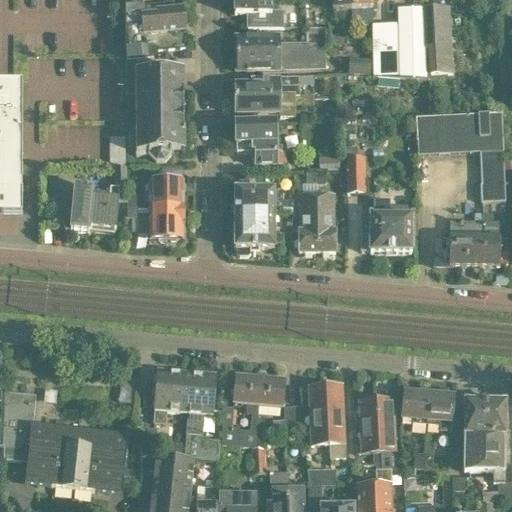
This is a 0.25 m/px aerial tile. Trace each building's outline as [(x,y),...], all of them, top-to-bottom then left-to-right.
[(272,0),(233,0),(234,18),(246,17),(246,32),(282,30),(282,14),(270,14),(270,2),(272,2),(272,0)] [(371,27),(373,27),(372,11),(371,11),(371,0),(329,0),(330,13),(350,12),(351,29),(371,28),(371,27)] [(126,65),(137,63),(147,62),(145,49),(157,48),(157,54),(185,52),(182,12),(166,14),(165,6),(143,8),(124,10),(126,65)] [(396,11),(396,26),(397,26),(397,53),(397,57),(393,57),(393,61),(398,61),(398,81),(429,84),(429,79),(425,10),(396,11)] [(449,10),(425,10),(429,79),(452,77),(449,10)] [(396,26),(373,27),(371,27),(371,28),(371,79),(398,81),(398,61),(393,61),(393,57),(397,57),(397,53),(397,26),(396,26)] [(306,55),(236,57),(236,74),(280,74),(280,71),(308,70),(312,67),(312,60),(326,49),(326,38),(326,31),(307,31),(307,47),(306,47),(306,55)] [(280,40),(235,40),(236,57),(306,55),(306,47),(280,47),(280,40)] [(369,79),(370,62),(348,62),(347,78),(369,79)] [(137,63),(126,65),(125,65),(125,98),(134,98),(135,159),(148,158),(155,165),(164,165),(170,158),(170,154),(183,154),(182,74),(178,74),(177,66),(159,67),(159,74),(138,74),(137,63)] [(233,103),(313,100),(313,98),(298,99),(298,89),(312,88),(312,79),(251,81),(251,86),(235,87),(235,89),(233,91),(233,103)] [(0,215),(21,216),(21,83),(0,83),(0,215)] [(313,108),(313,100),(233,103),(234,114),(236,116),(236,118),(278,117),(278,110),(294,110),(294,109),(313,108)] [(479,155),(502,153),(500,116),(415,120),(417,158),(479,155)] [(253,155),(254,169),(285,168),(284,154),(276,153),(275,125),(233,126),(234,149),(235,149),(235,156),(253,155)] [(109,169),(125,169),(125,149),(109,149),(109,169)] [(345,161),(346,186),(346,198),(366,197),(364,161),(357,161),(356,150),(345,151),(346,161),(345,161)] [(338,160),(319,161),(320,174),(339,173),(338,160)] [(110,194),(92,193),(91,201),(95,201),(92,230),(114,232),(117,204),(126,205),(126,199),(125,174),(125,170),(114,170),(114,191),(110,194)] [(315,189),(315,177),(305,177),(305,189),(315,189)] [(325,177),(315,177),(315,189),(325,189),(325,177)] [(148,211),(182,210),(182,183),(148,184),(148,211)] [(233,222),(273,222),(273,218),(292,218),(292,205),(282,204),(282,194),(273,194),(273,193),(247,193),(247,185),(234,185),(234,193),(233,193),(233,222)] [(503,187),(480,188),(479,188),(480,206),(504,205),(503,187)] [(91,201),(92,193),(92,191),(73,189),(71,213),(67,212),(63,218),(62,226),(65,232),(69,233),(88,235),(88,230),(92,230),(95,201),(91,201)] [(137,198),(126,199),(126,205),(126,211),(137,211),(137,198)] [(333,198),(315,199),(316,256),(334,256),(334,233),(333,233),(333,198)] [(316,256),(315,199),(299,199),(299,233),(297,233),(298,256),(316,256)] [(411,209),(389,209),(389,203),(373,203),(373,219),(369,219),(368,239),(360,239),(360,255),(369,255),(369,257),(411,257),(411,220),(411,209)] [(136,238),(148,238),(148,243),(168,242),(170,244),(176,244),(177,242),(182,242),(182,210),(148,211),(137,211),(126,211),(126,222),(136,222),(136,238)] [(465,225),(465,270),(498,270),(499,240),(498,240),(498,226),(497,226),(497,217),(481,217),(480,225),(465,225)] [(273,229),(273,222),(233,222),(233,252),(236,252),(236,257),(239,259),(246,259),(248,257),(248,252),(273,252),(273,247),(282,247),(282,229),(273,229)] [(449,225),(449,243),(448,270),(465,270),(465,225),(449,225)] [(448,270),(449,243),(434,243),(434,256),(432,256),(432,269),(448,270)] [(496,278),(496,287),(508,287),(508,278),(496,278)] [(182,417),(186,375),(157,373),(152,427),(165,428),(166,415),(182,417)] [(215,378),(186,375),(182,417),(187,417),(185,437),(184,446),(183,456),(183,460),(198,462),(219,464),(221,449),(219,449),(219,444),(200,442),(202,419),(211,419),(215,378)] [(119,404),(132,405),(134,381),(121,380),(119,404)] [(257,409),(259,382),(235,380),(233,407),(246,408),(245,417),(251,418),(249,434),(231,432),(234,411),(222,410),(221,449),(251,451),(254,452),(255,435),(258,409),(257,409)] [(283,384),(259,382),(257,409),(258,409),(281,411),(283,384)] [(310,449),(329,448),(329,461),(344,461),(341,389),(307,391),(310,449)] [(38,466),(42,430),(32,429),(35,399),(1,395),(0,422),(0,421),(0,448),(3,448),(3,463),(38,466)] [(425,427),(428,397),(403,395),(400,421),(411,422),(410,426),(425,427)] [(453,400),(428,397),(425,427),(439,428),(439,433),(450,434),(453,400)] [(392,403),(375,404),(378,467),(389,466),(389,459),(394,459),(393,455),(395,455),(392,403)] [(378,467),(375,404),(358,405),(360,445),(355,445),(356,457),(372,456),(373,467),(378,467)] [(483,476),(484,405),(464,405),(463,475),(483,476)] [(484,405),(483,476),(492,476),(492,486),(497,486),(503,487),(503,485),(504,405),(484,405)] [(298,409),(283,411),(285,435),(300,434),(298,409)] [(42,430),(38,466),(36,489),(109,497),(112,474),(123,476),(127,439),(126,439),(42,430)] [(302,430),(303,450),(310,449),(309,430),(302,430)] [(141,457),(153,458),(156,432),(141,431),(141,457)] [(264,436),(255,435),(254,452),(264,453),(264,436)] [(173,455),(183,456),(184,446),(174,445),(173,455)] [(254,452),(251,451),(253,478),(265,477),(264,453),(254,452)] [(422,472),(423,457),(414,456),(412,471),(422,472)] [(153,458),(141,457),(141,478),(153,479),(149,511),(168,511),(174,461),(155,459),(153,458)] [(423,457),(422,472),(431,473),(432,457),(423,457)] [(174,461),(168,511),(187,511),(193,463),(174,461)] [(307,490),(323,490),(336,489),(336,472),(307,473),(307,490)] [(286,511),(286,493),(287,493),(287,476),(269,476),(269,493),(271,493),(271,506),(265,506),(265,511),(286,511)] [(206,479),(205,490),(216,491),(216,492),(217,492),(219,481),(206,479)] [(451,481),(452,494),(463,494),(466,491),(465,480),(451,481)] [(503,487),(497,486),(497,494),(497,505),(511,504),(511,485),(503,485),(503,487)] [(372,488),(373,511),(391,511),(390,487),(372,488)] [(373,511),(372,488),(354,489),(355,511),(373,511)] [(216,491),(205,490),(205,506),(195,505),(195,511),(216,511),(216,492),(216,491)] [(322,510),(323,490),(307,490),(307,511),(352,511),(353,510),(322,510)] [(302,511),(302,492),(287,493),(286,493),(286,511),(302,511)] [(255,511),(256,511),(256,495),(218,496),(217,511),(255,511)]
